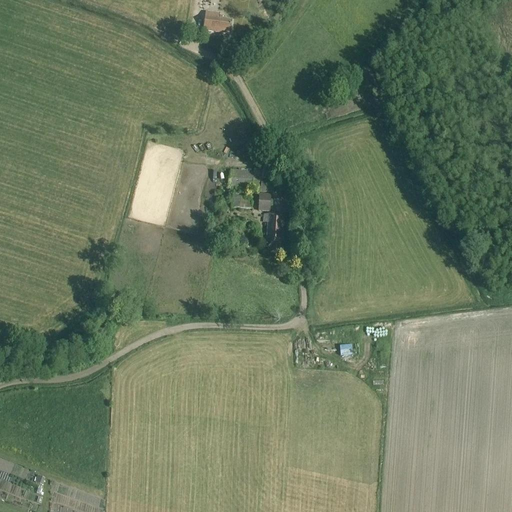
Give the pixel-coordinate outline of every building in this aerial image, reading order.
[(231,22),(218,20),(219,14),(205,13),(202,31),(229,34),(231,22)] [(253,170),(253,173),(230,171),(228,190),(252,191),(252,192),(279,194),(279,169),(262,168),(262,171),(253,170)] [(270,213),(271,196),(259,195),(258,212),(270,213)] [(232,197),(231,208),(251,210),(252,198),(232,197)] [(281,241),(282,241),(284,216),(264,215),(263,224),(267,224),(265,248),(270,248),(270,253),(280,254),(281,241)] [(343,355),(355,355),(355,344),(342,344),(343,355)] [(40,484),(33,481),(31,487),(38,489),(40,484)]
